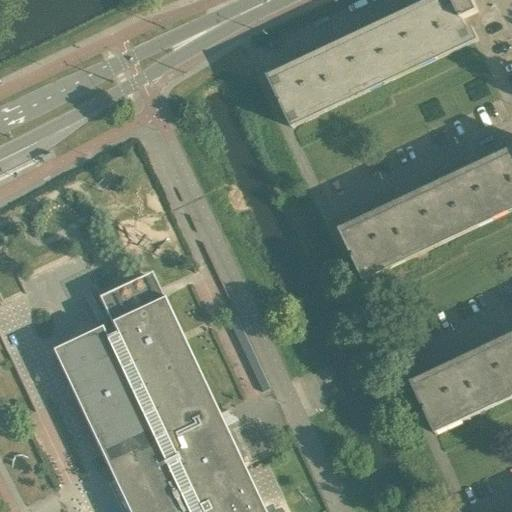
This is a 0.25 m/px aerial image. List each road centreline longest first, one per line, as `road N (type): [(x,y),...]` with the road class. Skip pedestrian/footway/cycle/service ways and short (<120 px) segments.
road 1 (tertiary): [(0,154),(251,8)]
road 2 (tertiary): [(251,8),(153,45),(0,120)]
road 3 (residential): [(330,223),(511,135)]
road 4 (residential): [(398,0),(257,66)]
road 5 (residential): [(400,373),(511,320)]
